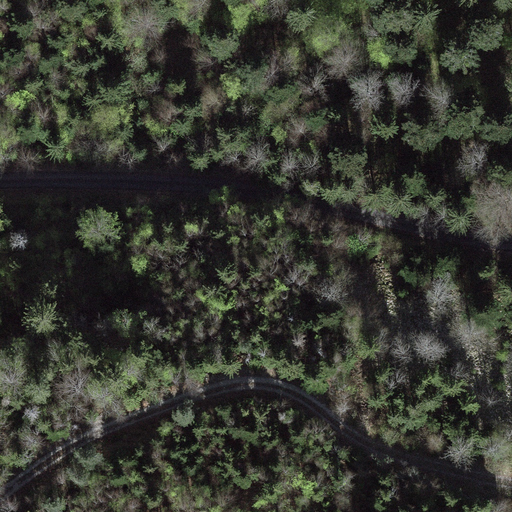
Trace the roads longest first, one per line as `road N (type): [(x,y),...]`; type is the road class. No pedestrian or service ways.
road 1 (track): [(0,493),(26,469),(110,423),(227,385),(268,383),(301,395),(379,448),(511,480)]
road 2 (unclassified): [(0,179),(182,181),(511,240)]
